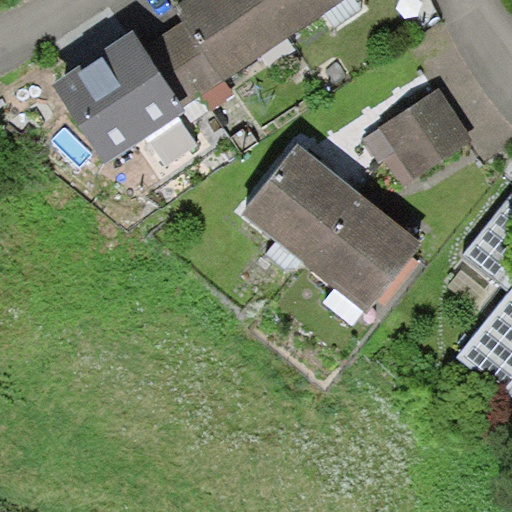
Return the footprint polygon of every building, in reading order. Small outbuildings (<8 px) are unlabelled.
[(183,0),(173,7),(182,21),(222,81),(344,0),(183,0)] [(222,81),(182,21),(138,50),(177,110),(222,81)] [(138,50),(130,39),(62,83),(110,155),(177,110),(138,50)] [(439,88),(379,125),(412,176),(471,139),(439,88)] [(423,243),(296,144),(240,215),(367,314),(423,243)] [(511,192),(464,256),(508,290),(456,356),(510,397),(511,394),(511,192)]
